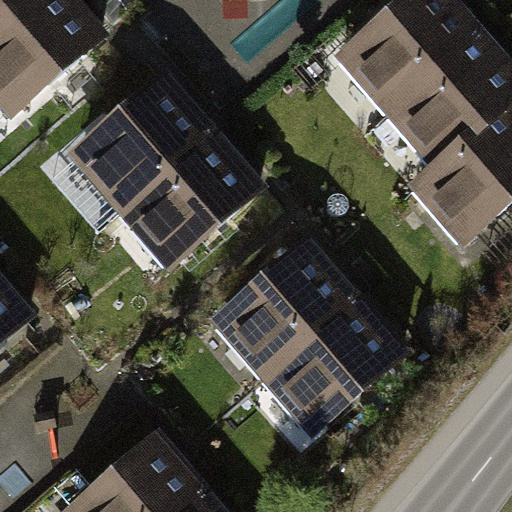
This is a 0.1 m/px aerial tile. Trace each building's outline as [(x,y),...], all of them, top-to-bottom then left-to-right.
[(0,0),(0,29),(34,0),(0,0)] [(80,0),(34,0),(0,29),(0,104),(13,119),(110,35),(80,0)] [(386,119),(489,29),(462,0),(407,0),(339,62),(386,119)] [(386,119),(432,172),(476,133),(483,141),(511,115),(511,55),(489,29),(386,119)] [(116,208),(215,128),(169,72),(70,152),(116,208)] [(411,190),(466,252),(511,211),(511,115),(483,141),(476,133),(432,172),(411,190)] [(215,128),(116,208),(171,273),(271,189),(215,128)] [(251,378),(350,294),(299,235),(200,319),(251,378)] [(0,285),(0,338),(26,315),(0,285)] [(350,294),(251,378),(301,439),(400,352),(350,294)] [(50,511),(175,511),(201,489),(146,427),(50,511)] [(221,511),(201,489),(175,511),(221,511)]
